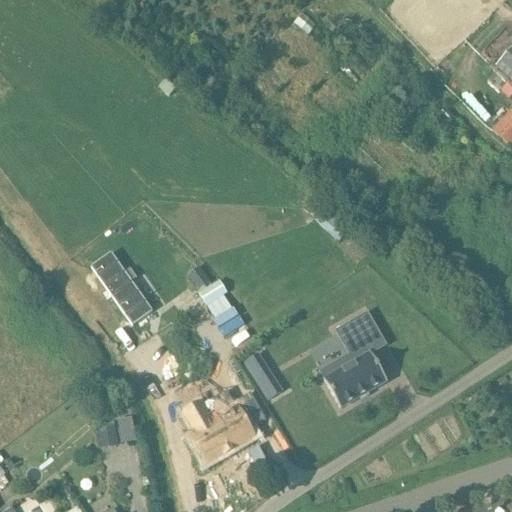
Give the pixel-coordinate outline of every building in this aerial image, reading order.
[(511,52),(494,71),(511,87),(511,52)] [(506,86),(495,76),(488,83),(499,94),(506,86)] [(511,151),(511,113),(492,135),(511,152),(511,151)] [(109,256),(90,271),(135,327),(154,313),(109,256)] [(199,269),(187,277),(199,293),(210,285),(199,269)] [(219,283),(198,296),(206,309),(227,296),(219,283)] [(370,357),(352,325),(336,334),(350,358),(320,375),(325,383),(324,383),(340,411),(359,400),(368,395),(387,384),(372,357),(371,356),(370,357)] [(281,394),(271,377),(257,386),(268,403),(281,394)] [(203,406),(186,416),(196,434),(190,438),(206,466),(224,455),(225,456),(226,455),(234,450),(235,450),(236,449),(235,449),(253,438),(249,431),(266,422),(251,396),(234,406),(211,420),(204,408),(203,406)] [(119,448),(115,423),(102,428),(103,434),(97,435),(99,451),(119,448)]
